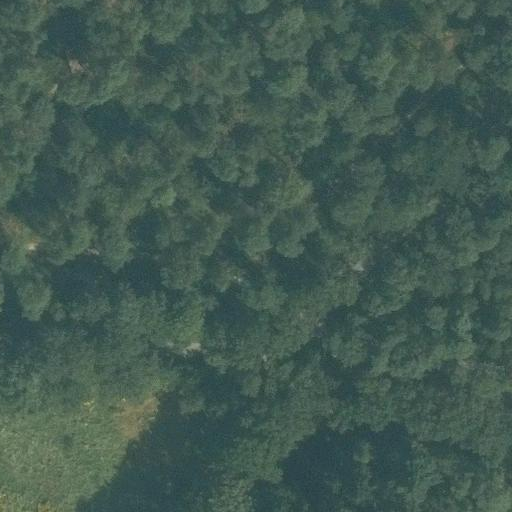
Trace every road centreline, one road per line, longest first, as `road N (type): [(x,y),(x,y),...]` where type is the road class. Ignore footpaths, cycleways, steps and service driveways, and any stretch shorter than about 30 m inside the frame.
road 1 (unclassified): [(0,341),(187,351),(264,343),(293,329),(511,114)]
road 2 (unknown): [(511,25),(403,114),(363,166),(234,276)]
road 3 (track): [(511,369),(327,351),(234,276)]
road 4 (unknown): [(234,276),(137,255),(0,246)]
road 5 (track): [(168,511),(264,343)]
